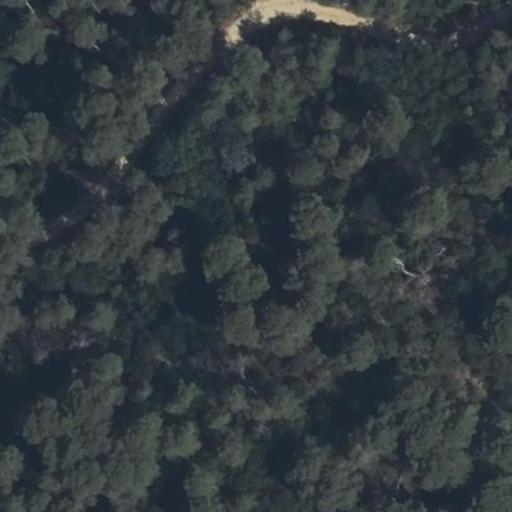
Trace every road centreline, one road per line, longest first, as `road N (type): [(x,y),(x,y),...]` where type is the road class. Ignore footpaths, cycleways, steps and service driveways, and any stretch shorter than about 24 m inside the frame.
road 1 (track): [(294,0),(263,2),(228,32),(165,129),(80,219),(0,274)]
road 2 (track): [(511,5),(480,49),(438,68),(306,0)]
